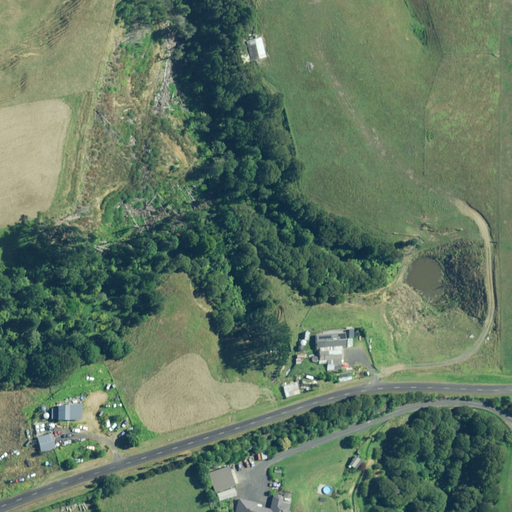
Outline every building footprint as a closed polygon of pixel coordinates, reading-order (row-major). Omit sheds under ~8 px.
[(265,57),(260,37),(244,41),(249,61),(265,57)] [(345,346),(344,332),(314,335),(315,349),(318,349),(319,364),(329,363),(329,360),(341,359),(340,347),(345,346)] [(299,394),(296,383),(289,385),(283,387),(285,397),(299,394)] [(80,404),(66,404),(66,405),(55,405),(55,409),(50,409),(50,420),(80,420),(80,404)] [(43,435),(42,432),(35,434),(40,452),(54,448),(49,434),(43,435)] [(227,467),(207,473),(216,501),(236,495),(227,467)] [(288,511),(290,503),(281,502),(282,497),(260,494),(259,502),(238,499),(235,511),(288,511)]
